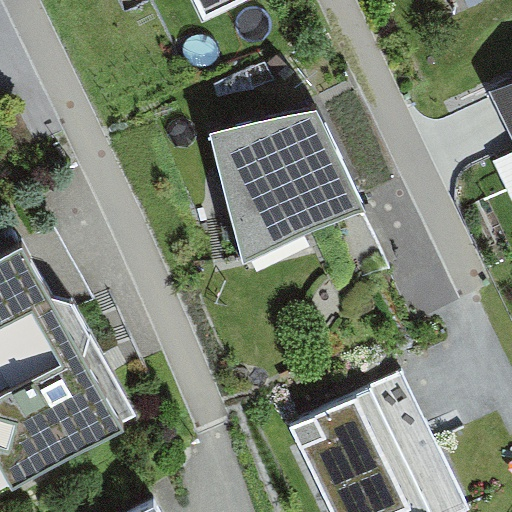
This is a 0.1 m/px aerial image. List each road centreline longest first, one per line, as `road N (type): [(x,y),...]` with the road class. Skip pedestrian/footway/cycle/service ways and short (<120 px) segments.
road 1 (residential): [(20,0),(212,422)]
road 2 (residential): [(337,0),(469,291)]
